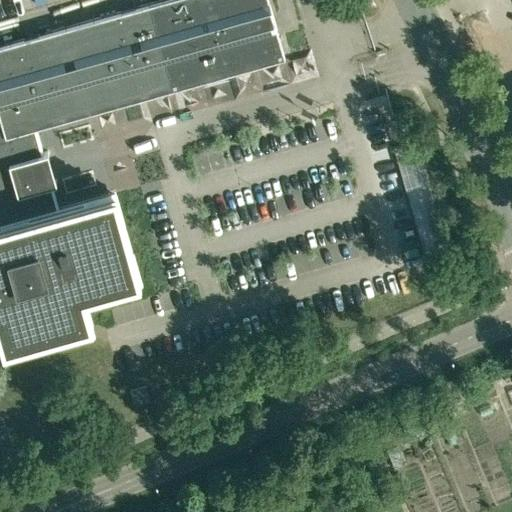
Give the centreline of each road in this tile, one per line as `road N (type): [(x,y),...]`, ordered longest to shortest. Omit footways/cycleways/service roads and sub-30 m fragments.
road 1 (tertiary): [(54,511),(511,320)]
road 2 (unclassified): [(511,214),(412,0)]
road 3 (unknown): [(374,201),(383,250),(376,265),(213,311)]
road 4 (unknown): [(374,201),(194,246)]
road 5 (unknown): [(356,135),(179,190)]
